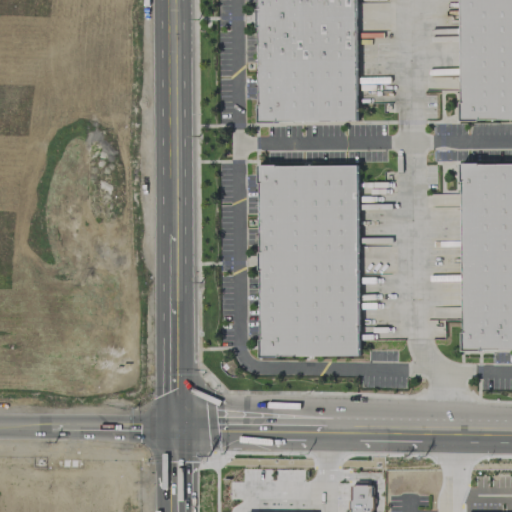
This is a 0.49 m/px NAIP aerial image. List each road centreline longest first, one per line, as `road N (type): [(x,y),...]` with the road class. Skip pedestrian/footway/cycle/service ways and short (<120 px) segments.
road 1 (tertiary): [(511,427),(173,428)]
road 2 (primary): [(170,0),(171,233)]
road 3 (primary): [(171,233),(173,428)]
road 4 (secondary): [(49,427),(173,428)]
